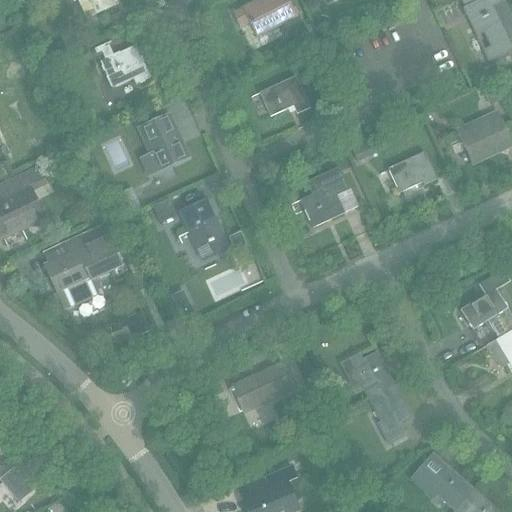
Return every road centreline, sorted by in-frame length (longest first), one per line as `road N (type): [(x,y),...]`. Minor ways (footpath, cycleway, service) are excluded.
road 1 (residential): [(235,168),(450,65),(420,0)]
road 2 (residential): [(511,468),(448,403),(381,263)]
road 3 (residential): [(113,417),(226,333),(295,300)]
road 4 (residential): [(235,168),(176,29),(183,0)]
road 5 (tertiary): [(113,417),(0,316)]
road 6 (residential): [(295,300),(235,168)]
road 7 (residential): [(381,263),(511,202)]
